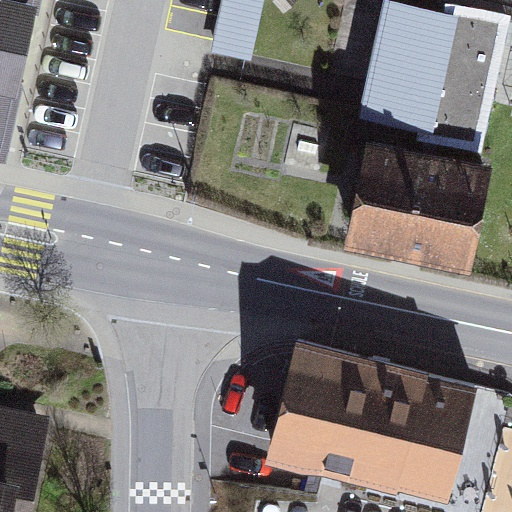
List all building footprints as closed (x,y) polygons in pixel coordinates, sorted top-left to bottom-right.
[(0,0),(0,156),(32,0),(0,0)] [(267,0),(224,0),(212,54),(252,64),(267,0)] [(370,50),(382,9),(358,2),(346,43),(370,50)] [(440,18),(384,6),(357,125),(416,139),(412,155),(435,160),(437,149),(481,157),(510,18),(443,5),(440,18)] [(412,155),(361,146),(338,256),(467,282),(490,169),(435,160),(412,155)] [(471,400),(292,353),(263,463),(442,510),(471,400)] [(0,511),(34,511),(52,421),(0,409),(0,511)]
